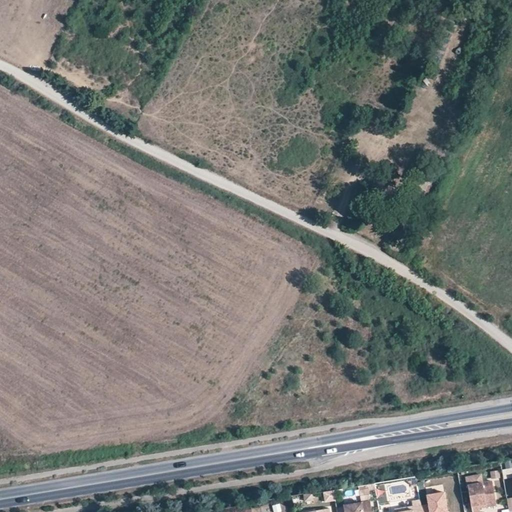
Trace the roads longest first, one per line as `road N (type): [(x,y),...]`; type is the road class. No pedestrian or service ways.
road 1 (unclassified): [(511,346),(419,281),(170,160),(0,65)]
road 2 (primary): [(0,500),(321,447)]
road 3 (primary): [(511,411),(321,447)]
road 4 (primary): [(321,447),(511,423)]
